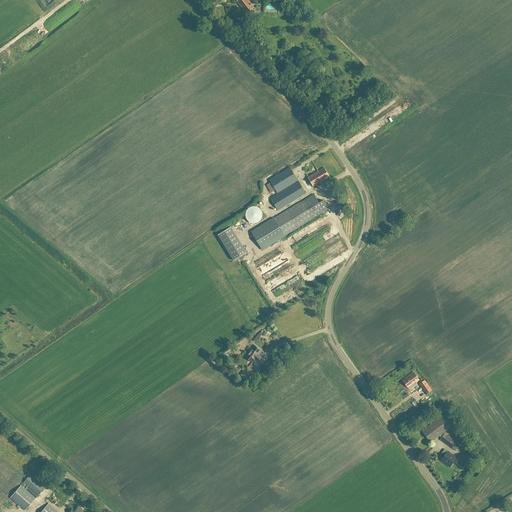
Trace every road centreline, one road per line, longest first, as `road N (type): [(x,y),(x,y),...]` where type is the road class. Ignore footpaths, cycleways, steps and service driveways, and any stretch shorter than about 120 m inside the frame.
road 1 (unclassified): [(446,511),(333,334),(330,308),(366,232),(367,195),(333,145),(196,0)]
road 2 (unclassified): [(109,511),(0,417)]
